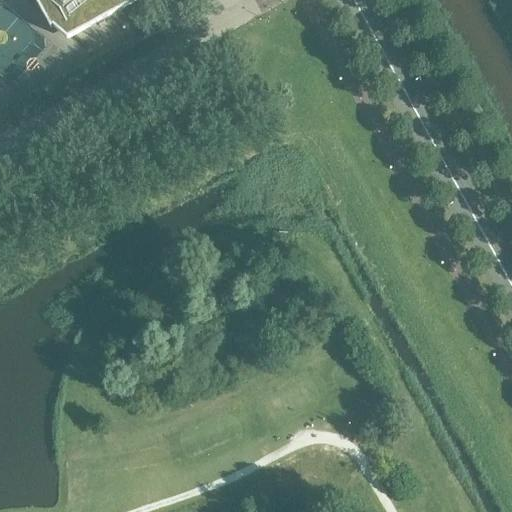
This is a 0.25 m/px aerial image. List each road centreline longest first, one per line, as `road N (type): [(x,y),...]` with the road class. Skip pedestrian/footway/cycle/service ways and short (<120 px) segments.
road 1 (tertiary): [(511,284),(355,0)]
road 2 (unclassified): [(68,108),(226,21)]
